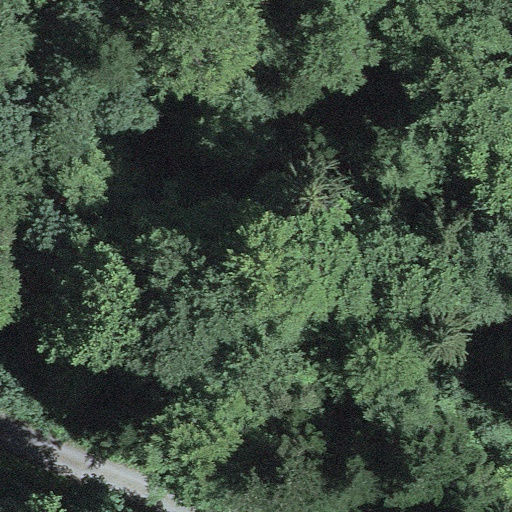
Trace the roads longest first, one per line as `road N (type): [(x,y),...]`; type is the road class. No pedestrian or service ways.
road 1 (track): [(62,0),(68,45),(103,118),(159,187),(336,344),(511,440)]
road 2 (track): [(0,422),(200,511)]
